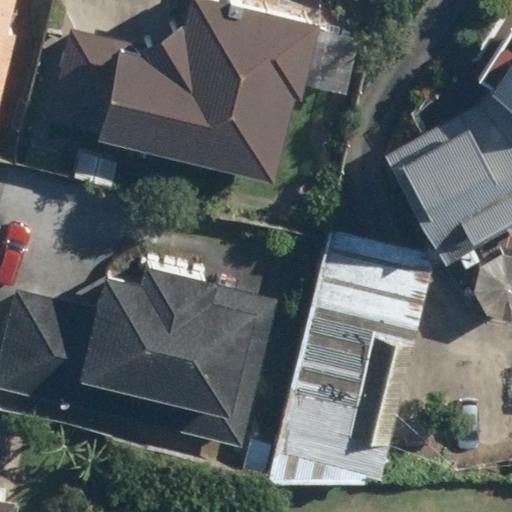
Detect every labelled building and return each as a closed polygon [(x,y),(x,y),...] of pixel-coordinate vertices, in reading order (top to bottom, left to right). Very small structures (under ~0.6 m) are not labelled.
[(0,0),(0,101),(15,105),(34,9),(23,7),(24,0),(0,0)] [(294,166),(334,0),(190,0),(136,31),(69,15),(47,106),(294,166)] [(494,85),(391,140),(460,246),(511,212),(511,214),(511,25),(486,59),(494,85)] [(339,262),(318,257),(271,466),(417,499),(430,440),(414,437),(431,361),(414,357),(419,335),(430,338),(451,242),(349,219),(339,262)] [(479,275),(480,281),(482,287),(482,288),(484,293),(488,299),(493,303),(498,307),(504,310),(511,311),(511,236),(509,237),(503,239),(497,242),(492,246),(487,250),(484,256),(481,262),(479,268),(479,275)] [(18,279),(0,364),(0,370),(247,423),(277,282),(229,273),(233,253),(164,239),(159,260),(115,251),(106,297),(18,279)] [(0,511),(31,511),(38,472),(0,466),(0,511)]
